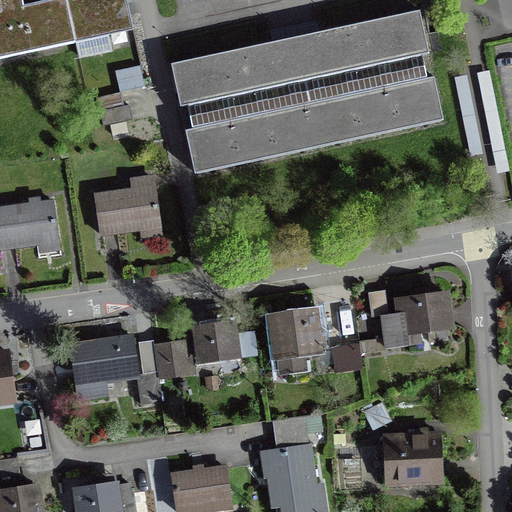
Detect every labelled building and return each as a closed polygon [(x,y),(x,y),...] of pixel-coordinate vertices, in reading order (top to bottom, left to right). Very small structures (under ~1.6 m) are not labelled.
[(127,0),(0,0),(0,64),(76,48),(79,59),(113,52),(112,47),(126,44),(124,33),(134,31),(127,0)] [(285,42),(171,67),(180,112),(188,110),(193,133),(185,134),(195,178),(445,125),(435,80),(428,82),(422,58),(429,56),(420,13),(285,42)] [(121,93),(145,88),(140,66),(115,71),(119,93),(96,98),(102,127),(110,125),(113,140),(130,137),(126,122),(133,120),(129,106),(124,107),(121,93)] [(510,172),(489,72),(477,75),(498,175),(510,172)] [(467,75),(454,78),(470,158),(483,155),(467,75)] [(131,190),(93,195),(100,239),(140,233),(141,242),(164,239),(155,175),(129,179),(131,190)] [(29,204),(0,208),(0,253),(38,248),(40,256),(61,253),(54,201),(41,203),(40,198),(29,199),(29,204)] [(451,293),(393,299),(395,316),(389,317),(386,291),(368,293),(372,319),(380,318),(384,351),(422,346),(422,342),(437,340),(437,343),(449,341),(448,333),(455,332),(451,293)] [(320,309),(266,316),(272,364),(278,364),(280,378),(308,374),(306,360),(326,357),(320,309)] [(237,323),(191,328),(196,368),(208,366),(208,370),(232,367),(232,363),(242,362),(242,359),(259,357),(256,332),(238,334),(237,323)] [(134,335),(67,344),(76,403),(109,399),(108,385),(137,382),(141,381),(140,376),(134,335)] [(141,381),(137,382),(140,406),(162,403),(159,381),(155,345),(154,341),(138,343),(143,375),(140,376),(141,381)] [(155,345),(159,381),(195,377),(190,341),(155,345)] [(331,348),(335,375),(363,371),(359,344),(331,348)] [(10,350),(0,351),(0,408),(18,406),(10,350)] [(217,376),(205,377),(206,392),(219,391),(217,376)] [(188,392),(187,382),(178,383),(179,392),(188,392)] [(373,432),(392,423),(382,402),(373,407),(371,403),(362,407),(364,411),(363,412),(373,432)] [(322,415),(272,423),(275,439),(276,448),(318,441),(317,434),(324,433),(322,415)] [(42,435),(39,420),(24,422),(27,438),(42,435)] [(416,433),(382,435),(384,490),(444,488),(441,432),(429,433),(429,428),(416,429),(416,433)] [(346,445),(346,435),(333,436),(333,446),(346,445)] [(30,439),(31,449),(43,447),(42,437),(30,439)] [(317,485),(312,445),(258,452),(262,482),(266,481),(270,511),(280,511),(279,511),(328,511),(325,484),(317,485)] [(0,479),(20,477),(18,459),(0,460),(0,479)] [(193,471),(171,474),(176,511),(232,511),(227,466),(205,469),(204,465),(192,467),(193,471)] [(120,482),(71,489),(74,511),(134,511),(131,484),(120,485),(120,482)] [(44,511),(41,485),(0,490),(0,511),(44,511)]
